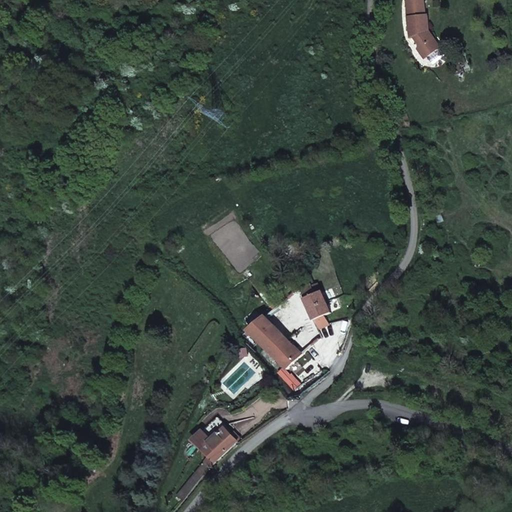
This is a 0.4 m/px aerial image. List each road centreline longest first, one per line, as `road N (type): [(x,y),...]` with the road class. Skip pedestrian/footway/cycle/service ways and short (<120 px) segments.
road 1 (unclassified): [(372,0),(370,27),(415,233),(395,280),(359,313),(339,376),(297,416)]
road 2 (unclassified): [(297,416),(373,406),(511,448)]
road 3 (unclassified): [(194,511),(232,463),(297,416)]
